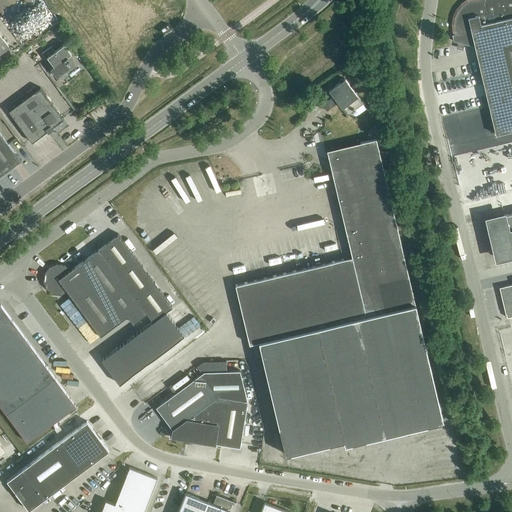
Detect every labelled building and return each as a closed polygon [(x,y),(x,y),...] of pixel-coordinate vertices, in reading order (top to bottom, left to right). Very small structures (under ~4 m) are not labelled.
[(455,34),(452,35),(453,42),(475,47),(496,135),(511,130),(511,0),(469,0),(469,1),(466,2),(465,3),(464,4),(463,5),(460,7),(459,9),(458,10),(457,11),(456,13),(456,14),(455,15),(455,17),(454,18),(454,19),(454,21),(453,22),(453,24),(453,25),(453,27),(454,28),(454,30),(455,34)] [(40,37),(43,40),(48,37),(50,38),(54,35),(50,30),(40,37)] [(0,53),(9,47),(0,35),(0,53)] [(41,53),(46,59),(48,58),(54,66),(50,69),(56,77),(69,67),(65,62),(69,59),(67,57),(71,54),(64,44),(55,51),(51,46),(41,53)] [(333,96),(322,104),(327,111),(338,103),(347,116),(363,104),(345,79),(329,91),(333,96)] [(52,128),(63,119),(40,88),(9,111),(32,142),(48,131),(49,132),(52,129),(52,128)] [(0,132),(0,175),(21,160),(0,132)] [(235,285),(249,344),(259,342),(285,454),(344,441),(345,445),(443,422),(415,304),(376,138),(327,150),(352,257),(235,285)] [(488,219),(497,258),(511,254),(511,213),(503,216),(504,216),(488,219)] [(47,274),(46,280),(45,281),(48,287),(53,292),(60,293),(66,290),(100,336),(128,316),(133,324),(147,314),(153,321),(172,307),(118,234),(69,271),(64,267),(57,266),(50,268),(46,274),(47,274)] [(511,285),(505,287),(501,293),(507,318),(511,316),(511,285)] [(1,305),(0,305),(0,405),(27,442),(76,406),(1,305)] [(119,384),(184,336),(166,312),(153,321),(101,360),(119,384)] [(248,401),(240,371),(227,371),(227,361),(203,361),(197,366),(202,373),(156,407),(173,430),(172,436),(214,443),(240,448),(248,401)] [(6,481),(29,510),(109,451),(87,421),(6,481)] [(105,499),(99,511),(142,511),(157,478),(130,466),(114,503),(105,499)] [(177,511),(229,511),(230,510),(233,502),(236,503),(236,502),(216,494),(213,504),(185,493),(177,511)] [(260,511),(289,511),(264,502),(260,511)]
